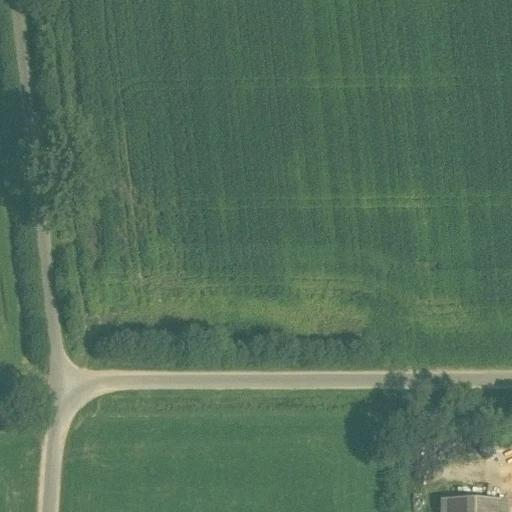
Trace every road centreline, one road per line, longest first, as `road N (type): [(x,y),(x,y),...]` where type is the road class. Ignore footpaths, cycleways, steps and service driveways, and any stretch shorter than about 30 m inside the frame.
road 1 (unclassified): [(59,381),(511,385)]
road 2 (unclassified): [(16,0),(59,381)]
road 3 (unclassified): [(49,511),(59,381)]
